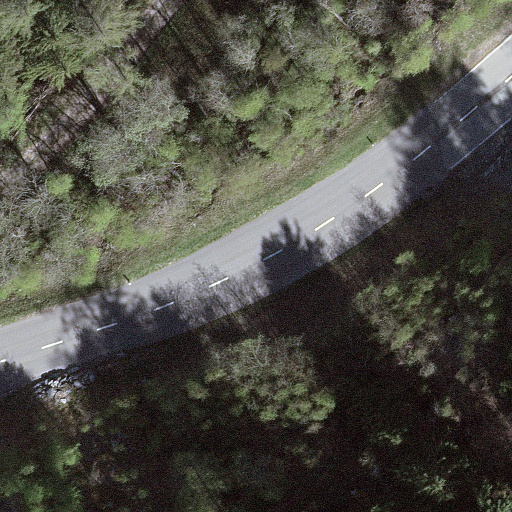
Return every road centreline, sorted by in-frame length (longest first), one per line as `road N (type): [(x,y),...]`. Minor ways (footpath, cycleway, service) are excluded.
road 1 (tertiary): [(511,74),(381,184),(263,259),(158,307),(0,361)]
road 2 (track): [(0,187),(170,0)]
